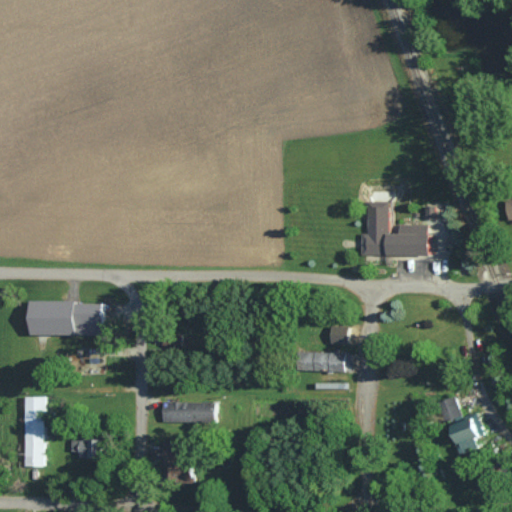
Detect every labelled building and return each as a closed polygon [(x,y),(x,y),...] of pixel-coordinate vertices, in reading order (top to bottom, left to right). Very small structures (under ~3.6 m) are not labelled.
[(438,255),(438,234),(367,234),(367,255),(438,255)] [(109,324),(109,302),(80,302),(80,324),(109,324)] [(187,333),(167,333),(167,347),(187,347),(187,333)] [(354,370),(354,351),(305,351),(305,370),(354,370)] [(110,361),(86,361),(86,381),(110,381),(110,361)] [(32,466),(51,466),(51,395),(32,395),(32,466)] [(468,417),(462,396),(444,401),(450,422),(468,417)] [(223,400),(168,400),(168,421),(223,421),(223,400)] [(472,452),(486,446),(483,440),(495,435),(486,415),(461,426),(472,452)] [(111,458),(111,439),(84,439),(84,458),(111,458)] [(184,456),(184,485),(205,485),(205,456),(184,456)]
